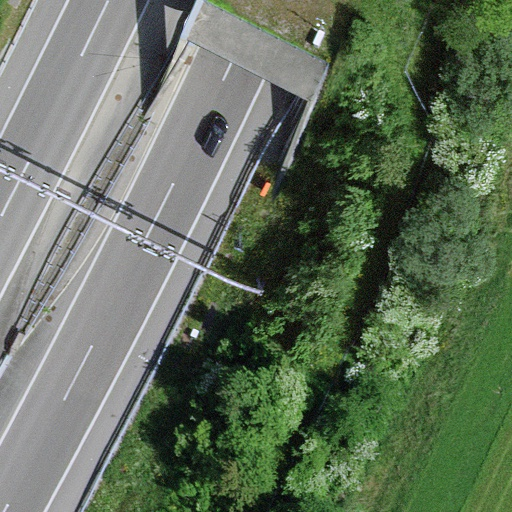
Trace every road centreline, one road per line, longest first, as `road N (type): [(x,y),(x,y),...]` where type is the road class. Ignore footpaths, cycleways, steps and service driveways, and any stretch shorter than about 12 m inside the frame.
road 1 (motorway): [(3,511),(260,0)]
road 2 (motorway): [(108,0),(0,217)]
